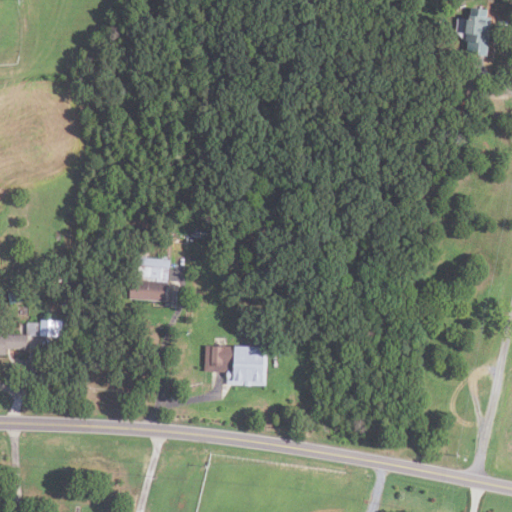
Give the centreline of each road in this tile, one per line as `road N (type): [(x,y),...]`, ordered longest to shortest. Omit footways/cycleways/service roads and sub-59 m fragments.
road 1 (secondary): [(511,484),(289,441),(0,418)]
road 2 (residential): [(473,477),(511,307)]
